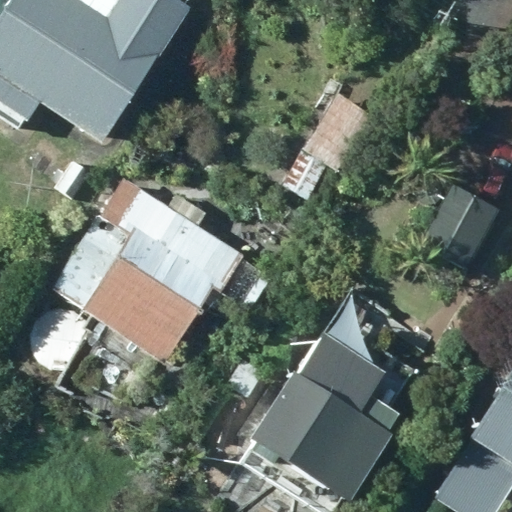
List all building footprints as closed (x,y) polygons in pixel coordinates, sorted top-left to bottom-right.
[(0,0),(0,130),(3,132),(23,105),(86,147),(181,10),(165,0),(0,0)] [(328,96),(275,187),(299,201),(318,169),(328,175),(363,118),(328,96)] [(68,200),(87,176),(68,162),(50,187),(68,200)] [(114,179),(44,292),(157,362),(202,289),(243,315),(264,281),(234,263),(237,257),(114,179)] [(460,271),(493,211),(445,185),(411,245),(460,271)] [(369,377),(309,337),(281,378),(275,375),(231,441),(240,447),(228,466),(297,511),(322,511),(327,505),(332,508),(380,438),(374,435),(386,417),(356,397),(369,377)] [(511,511),(511,347),(455,441),(460,444),(424,502),(439,511),(511,511)] [(240,399),(254,373),(234,362),(219,387),(240,399)]
